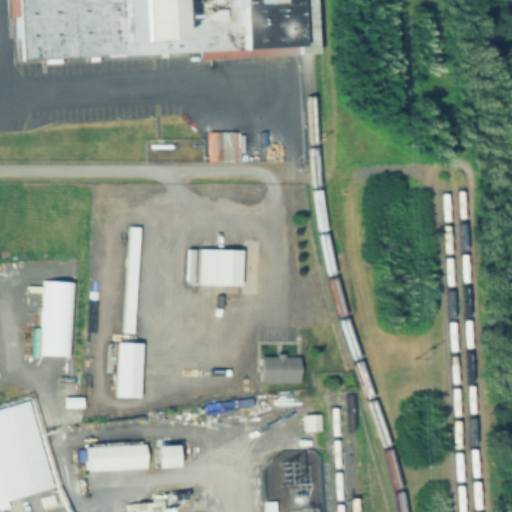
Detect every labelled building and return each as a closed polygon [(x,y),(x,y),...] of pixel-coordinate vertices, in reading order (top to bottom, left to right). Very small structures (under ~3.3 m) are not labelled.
[(15,59),(11,0),(308,0),(311,53),(305,53),(193,59),(192,50),(15,59)] [(119,331),(130,332),(135,226),(125,225),(119,331)] [(236,249),(195,248),(194,283),(235,284),(236,249)] [(135,343),(112,341),(109,394),(133,396),(135,343)] [(295,382),(295,356),(256,356),(256,382),(295,382)] [(22,399),(0,405),(0,500),(48,486),(22,399)] [(140,443),(82,446),(83,470),(142,467),(140,443)] [(171,444),(149,445),(150,466),(172,465),(171,444)]
